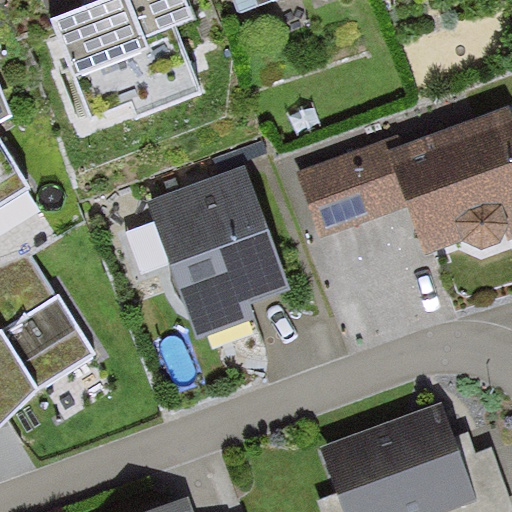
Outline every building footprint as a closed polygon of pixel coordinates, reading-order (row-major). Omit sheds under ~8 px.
[(106,0),(51,21),(75,82),(151,53),(146,40),(194,22),(185,0),(106,0)] [(0,127),(13,120),(0,88),(0,210),(30,191),(0,142),(0,127)] [(511,118),(510,111),(385,156),(405,208),(417,234),(426,256),(462,245),(484,254),(511,241),(511,118)] [(320,240),(405,208),(385,156),(380,143),(296,175),(320,240)] [(245,168),(147,203),(197,341),(223,332),(256,320),(251,307),(290,293),(245,168)] [(34,253),(0,266),(0,329),(3,334),(0,335),(0,431),(39,394),(97,361),(34,253)] [(442,404),(320,448),(337,494),(317,500),(321,511),(448,511),(476,501),(461,460),(458,450),(454,439),(442,404)] [(461,460),(476,454),(469,434),(454,439),(458,450),(461,460)] [(476,454),(461,460),(476,501),(448,511),(511,511),(511,506),(492,449),(476,454)] [(194,511),(189,498),(151,511),(194,511)]
